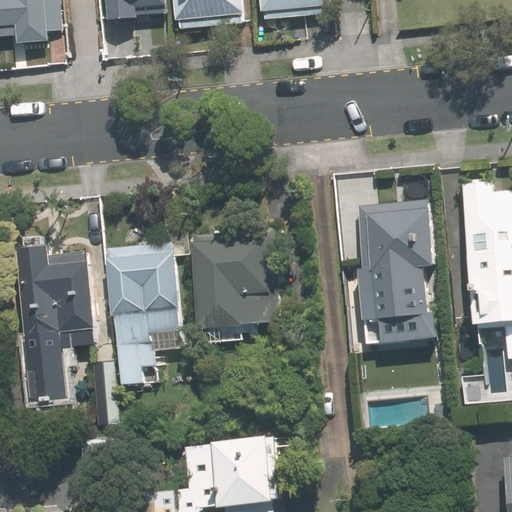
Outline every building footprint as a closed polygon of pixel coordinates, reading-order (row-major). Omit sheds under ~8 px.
[(65,55),(59,0),(0,0),(0,36),(19,35),(19,44),(51,41),(53,56),(65,55)] [(168,0),(112,0),(115,25),(144,21),(143,7),(169,4),(168,0)] [(179,0),(182,31),(246,26),(244,0),(179,0)] [(330,0),(264,0),(266,21),(332,16),(330,0)] [(487,183),(458,186),(472,327),(511,322),(511,189),(487,192),(487,183)] [(433,266),(426,200),(353,207),(364,319),(425,313),(421,267),(433,266)] [(279,236),(207,243),(215,330),(260,325),(257,293),(284,290),(279,236)] [(188,238),(116,246),(131,389),(171,385),(167,351),(183,350),(182,337),(198,335),(188,238)] [(58,243),(32,245),(47,405),(82,402),(77,349),(113,345),(104,249),(59,253),(58,243)] [(122,360),(100,362),(106,428),(127,426),(122,360)] [(283,433),(192,446),(198,485),(153,492),(156,511),(212,511),(212,508),(231,505),(231,511),(279,511),(278,500),(292,498),(283,433)] [(132,436),(91,435),(89,480),(130,482),(132,436)]
